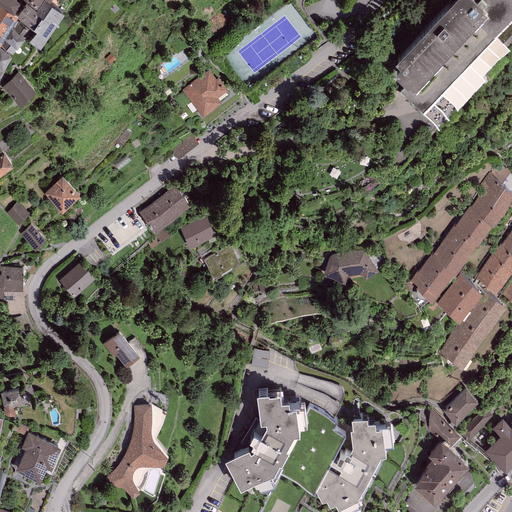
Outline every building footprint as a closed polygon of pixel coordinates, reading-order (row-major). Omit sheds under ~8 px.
[(13,6),(1,0),(0,0),(0,38),(3,33),(11,21),(16,12),(18,9),(13,6)] [(23,0),(18,9),(16,12),(35,24),(36,22),(33,19),(40,9),(36,5),(37,4),(29,0),(23,0)] [(54,0),(39,0),(37,4),(36,5),(40,9),(33,19),(36,22),(35,24),(29,32),(40,40),(64,7),(54,0)] [(511,0),(433,0),(393,45),(398,49),(392,55),(411,72),(396,89),(423,113),(496,33),(493,27),(511,5),(511,0)] [(16,24),(11,21),(3,33),(7,35),(2,42),(13,49),(26,31),(33,25),(20,17),(16,24)] [(12,50),(0,42),(0,62),(3,64),(12,50)] [(489,43),(426,112),(441,126),(505,57),(489,43)] [(209,67),(182,88),(203,114),(221,100),(218,95),(228,87),(218,74),(216,76),(209,67)] [(18,69),(3,85),(20,101),(35,86),(18,69)] [(197,138),(188,143),(176,150),(179,156),(201,145),(197,138)] [(4,148),(0,150),(0,169),(13,160),(4,148)] [(511,167),(500,163),(496,174),(509,179),(511,171),(511,167)] [(80,188),(62,171),(44,188),(62,206),(80,188)] [(511,201),(511,194),(489,173),(480,186),(483,189),(471,206),(470,206),(456,225),(454,224),(432,255),(431,254),(419,272),(417,271),(410,281),(418,287),(415,290),(431,305),(453,277),(455,278),(475,248),(477,249),(492,228),(493,229),(511,201)] [(172,185),(137,213),(151,230),(186,203),(172,185)] [(17,199),(7,210),(18,221),(29,209),(17,199)] [(180,225),(190,244),(216,231),(206,211),(180,225)] [(31,221),(21,230),(35,245),(45,235),(31,221)] [(511,232),(476,277),(497,294),(511,274),(511,232)] [(230,240),(204,256),(212,270),(239,254),(230,240)] [(328,255),(323,270),(345,277),(346,275),(365,273),(366,274),(378,266),(365,246),(334,250),(332,251),(330,252),(329,254),(328,255)] [(80,259),(59,278),(73,293),(94,274),(80,259)] [(0,289),(4,289),(4,284),(23,284),(22,264),(2,265),(2,270),(0,270),(0,289)] [(483,296),(459,276),(435,304),(460,325),(483,296)] [(460,325),(439,353),(461,370),(507,310),(485,293),(483,296),(460,325)] [(140,351),(119,326),(103,340),(114,353),(116,351),(126,363),(140,351)] [(270,367),(272,349),(256,347),(254,366),(270,367)] [(269,380),(257,382),(261,411),(266,410),(267,415),(261,424),(254,420),(250,429),(254,430),(251,435),(255,437),(253,441),(251,442),(250,438),(225,452),(239,477),(236,479),(242,489),(253,482),(256,488),(276,477),(279,471),(281,468),(279,467),(303,422),(302,414),(307,413),(306,407),(304,393),(296,394),(296,393),(289,393),(288,388),(281,389),(280,380),(269,382),(269,380)] [(22,384),(0,389),(5,414),(16,411),(14,403),(25,400),(22,384)] [(466,388),(443,412),(456,425),(479,403),(466,388)] [(114,466),(105,475),(108,483),(115,482),(119,482),(122,482),(125,483),(134,492),(140,485),(135,478),(133,474),(133,471),(133,467),(136,463),(141,460),(149,459),(165,458),(168,449),(156,438),(152,428),(152,400),(134,403),(134,416),(133,428),(130,438),(126,448),(122,456),(114,466)] [(336,413),(310,401),(306,407),(307,413),(302,414),(303,422),(279,467),(281,468),(279,471),(313,487),(315,481),(333,448),(345,426),(333,419),(336,413)] [(367,406),(351,409),(352,419),(350,420),(353,437),(350,442),(347,440),(344,445),(340,444),(336,450),(333,448),(315,481),(322,492),(326,491),(329,497),(335,494),(341,507),(360,497),(357,490),(359,489),(358,488),(362,485),(362,483),(367,473),(369,474),(381,450),(380,448),(383,443),(386,443),(385,436),(393,435),(390,415),(376,417),(375,410),(368,411),(367,406)] [(460,438),(431,409),(427,428),(435,436),(438,434),(451,447),(460,438)] [(486,409),(462,434),(469,441),(493,415),(486,409)] [(507,474),(511,469),(511,427),(510,428),(502,420),(492,429),(500,438),(485,452),(507,474)] [(60,443),(28,429),(21,443),(26,445),(17,465),(40,475),(46,461),(51,463),(60,443)] [(431,454),(427,458),(432,462),(426,467),(429,470),(413,487),(434,507),(470,469),(453,453),(441,443),(431,454)]
